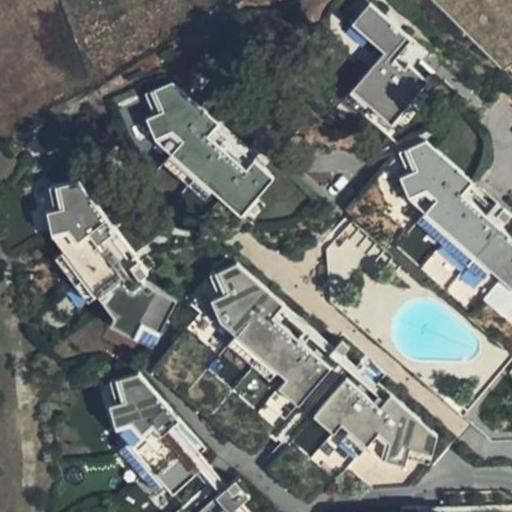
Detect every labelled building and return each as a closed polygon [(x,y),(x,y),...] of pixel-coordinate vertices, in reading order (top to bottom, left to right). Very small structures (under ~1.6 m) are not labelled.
[(354,0),(340,16),(349,24),(367,4),(362,0),(354,0)] [(367,4),(349,24),(382,53),(350,90),(390,124),(407,104),(426,82),(396,56),(409,40),(367,4)] [(144,120),(154,142),(240,216),(272,178),(252,161),(251,163),(219,135),(223,130),(170,84),(143,96),(153,116),(144,120)] [(370,107),(350,90),(342,99),(362,116),(370,107)] [(407,104),(390,124),(399,132),(416,112),(407,104)] [(398,152),(407,173),(399,177),(409,199),(511,287),(511,238),(461,194),(472,181),(424,141),(398,152)] [(211,191),(169,155),(162,164),(203,200),(211,191)] [(114,318),(109,326),(133,339),(141,323),(160,333),(176,301),(144,284),(140,279),(147,273),(77,183),(48,189),(53,211),(45,213),(51,238),(63,253),(97,297),(114,318)] [(254,199),(240,216),(249,224),(263,207),(254,199)] [(491,270),(424,212),(416,221),(483,279),(491,270)] [(54,260),(87,304),(97,297),(63,253),(54,260)] [(286,380),(278,389),(298,406),(330,369),(272,318),(283,306),(235,265),(208,277),(218,298),(210,301),(220,323),(235,336),(277,373),(286,380)] [(141,323),(133,339),(152,348),(160,333),(141,323)] [(269,382),(277,373),(235,336),(227,346),(269,382)] [(109,407),(116,432),(128,446),(165,487),(173,497),(201,472),(167,433),(179,422),(138,375),(109,384),(116,405),(109,407)] [(346,379),(313,417),(333,434),(341,425),(350,433),(367,447),(382,460),(405,467),(408,458),(430,464),(437,436),(390,395),(379,408),(346,379)] [(179,422),(167,433),(201,472),(221,494),(227,489),(199,458),(200,457),(178,433),(184,427),(179,422)] [(367,447),(350,433),(342,442),(359,456),(367,447)] [(128,446),(119,454),(156,495),(165,487),(128,446)] [(250,498),(236,482),(227,489),(221,494),(201,511),(247,511),(242,505),(250,498)]
